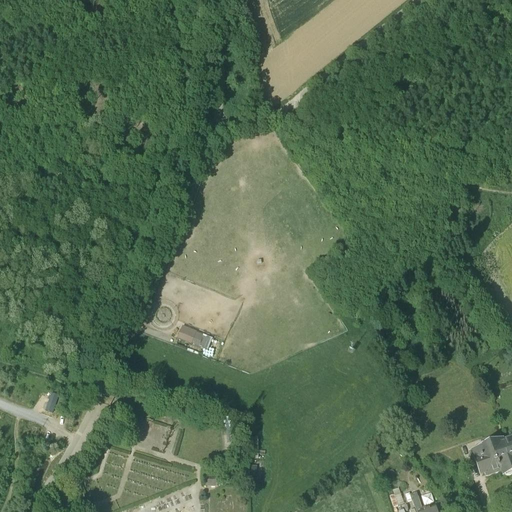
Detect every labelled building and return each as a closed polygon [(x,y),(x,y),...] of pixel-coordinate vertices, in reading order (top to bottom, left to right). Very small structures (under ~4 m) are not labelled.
[(178,339),(197,347),(201,337),(195,335),(195,334),(182,328),(178,339)] [(483,446),(470,451),(470,454),(473,461),(476,460),(481,475),(486,473),(490,472),(492,475),(502,472),(503,476),(504,476),(505,476),(506,477),(507,477),(508,477),(509,477),(509,476),(510,476),(511,476),(511,475),(511,474),(511,471),(503,444),(505,443),(504,439),(493,443),(491,442),(484,444),(483,446)] [(511,440),(505,443),(503,444),(511,471),(511,440)] [(205,478),(205,487),(217,487),(217,477),(205,478)] [(417,493),(410,496),(415,511),(436,511),(435,509),(431,510),(429,507),(422,509),(417,493)] [(455,498),(445,506),(449,511),(459,511),(463,509),(455,498)]
